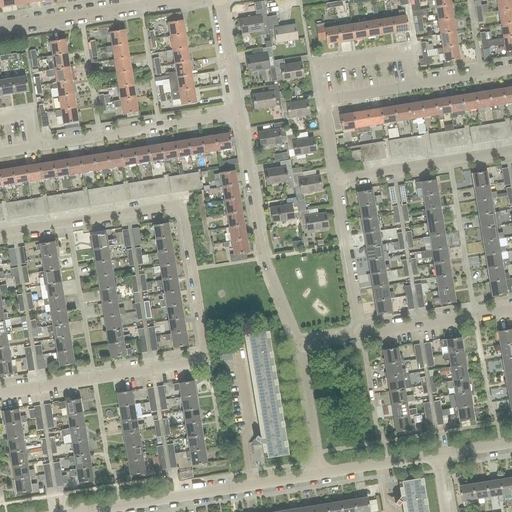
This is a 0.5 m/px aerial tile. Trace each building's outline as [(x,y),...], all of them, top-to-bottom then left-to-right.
[(420,10),(418,0),(411,0),(413,11),(420,10)] [(511,8),(511,0),(496,0),(499,11),(511,8)] [(269,34),(267,17),(264,1),(254,3),(256,17),(240,19),(242,34),(253,32),(253,37),(269,34)] [(454,18),(452,5),(436,7),(436,8),(432,8),(433,14),(437,13),(438,21),(454,18)] [(511,22),(511,8),(499,11),(501,25),(511,22)] [(409,31),(406,16),(405,16),(405,13),(403,10),(398,10),(399,17),(392,18),(395,33),(409,31)] [(267,17),(269,34),(270,37),(276,36),(277,43),(297,39),(295,25),(279,27),(277,16),(267,17)] [(395,33),(392,18),(379,20),(381,36),(395,33)] [(456,32),(454,18),(438,21),(440,34),(456,32)] [(186,34),(184,20),(168,23),(170,37),(186,34)] [(381,36),(379,20),(365,22),(368,38),(381,36)] [(368,38),(365,22),(351,24),(354,40),(368,38)] [(511,36),(511,22),(501,25),(503,38),(511,36)] [(341,42),(338,27),(325,29),(324,23),(316,25),(318,40),(326,39),(327,45),(341,42)] [(354,40),(351,24),(338,27),(341,42),(354,40)] [(128,44),(125,30),(110,32),(109,30),(103,31),(104,39),(111,38),(112,46),(128,44)] [(456,32),(440,34),(439,35),(440,40),(441,40),(443,48),(458,45),(456,32)] [(188,48),(186,34),(170,37),(172,50),(188,48)] [(511,50),(511,36),(503,38),(486,41),(481,42),(483,50),(486,49),(488,49),(491,47),(504,44),(505,52),(511,50)] [(68,53),(66,39),(50,42),(52,56),(68,53)] [(431,50),(429,43),(426,43),(425,42),(420,43),(422,51),(427,50),(429,50),(431,50)] [(130,57),(128,44),(112,46),(114,60),(130,57)] [(460,59),(458,45),(443,48),(437,49),(438,55),(443,54),(445,62),(443,62),(444,67),(451,66),(450,61),(460,59)] [(262,54),(246,57),(249,72),(252,71),(252,73),(259,72),(258,70),(269,68),(275,67),(274,61),(272,47),(261,49),(262,54)] [(190,61),(188,48),(172,50),(174,64),(190,61)] [(432,64),(431,57),(428,57),(427,50),(422,51),(423,59),(419,60),(420,66),(432,64)] [(70,67),(68,53),(52,56),(47,57),(48,63),(53,62),(54,69),(70,67)] [(132,71),(130,57),(114,60),(116,73),(132,71)] [(284,59),(274,61),(275,67),(275,71),(276,75),(277,79),(277,80),(277,81),(283,80),(303,77),(301,63),(285,65),(284,59)] [(197,102),(190,61),(174,64),(176,72),(168,73),(172,101),(180,99),(181,105),(197,102)] [(72,80),(70,67),(54,69),(46,71),(47,78),(56,76),(57,83),(72,80)] [(134,84),(132,71),(116,73),(118,87),(134,84)] [(28,92),(26,76),(25,76),(25,72),(19,73),(19,77),(12,78),(15,94),(28,92)] [(15,94),(12,78),(11,74),(5,75),(6,79),(0,80),(0,90),(1,96),(15,94)] [(74,94),(72,80),(57,83),(52,83),(53,90),(58,89),(59,96),(74,94)] [(136,98),(134,84),(118,87),(120,100),(136,98)] [(272,85),(268,86),(269,92),(252,95),(255,109),(275,106),(281,105),(282,113),(288,112),(289,118),(309,115),(307,100),(291,103),(290,97),(280,98),(278,85),(272,85)] [(511,102),(511,87),(502,89),(505,104),(511,102)] [(505,104),(502,89),(489,91),(491,106),(505,104)] [(491,106),(489,91),(475,93),(478,108),(479,113),(485,112),(484,107),(491,106)] [(478,108),(475,93),(462,95),(464,110),(478,108)] [(77,107),(74,94),(59,96),(61,110),(77,107)] [(464,110),(462,95),(448,98),(451,113),(464,110)] [(138,112),(136,98),(120,100),(114,101),(115,108),(122,107),(123,114),(138,112)] [(451,113),(448,98),(435,100),(437,115),(438,121),(444,120),(443,114),(451,113)] [(437,115),(435,100),(421,102),(424,117),(437,115)] [(424,117),(421,102),(408,104),(410,119),(424,117)] [(410,119),(408,104),(394,106),(397,121),(410,119)] [(397,121),(394,106),(381,109),(383,124),(397,121)] [(79,121),(77,107),(61,110),(57,111),(58,117),(62,116),(63,124),(79,121)] [(383,124),(381,109),(367,111),(370,126),(383,124)] [(370,126),(367,111),(354,113),(356,128),(370,126)] [(48,126),(46,112),(45,112),(40,113),(42,127),(48,126)] [(356,128),(354,113),(340,115),(342,130),(343,134),(349,133),(349,129),(356,128)] [(275,130),(259,132),(261,147),(281,143),(280,137),(286,136),(288,150),(294,149),(295,156),(316,152),(313,138),(297,140),(296,134),(286,136),(284,122),(274,124),(275,130)] [(398,127),(388,129),(389,137),(399,136),(398,127)] [(229,133),(215,136),(218,151),(231,148),(229,133)] [(218,151),(215,136),(202,138),(204,153),(218,151)] [(204,153),(202,138),(188,140),(191,155),(204,153)] [(191,155),(188,140),(175,142),(177,157),(178,161),(184,160),(183,156),(191,155)] [(177,157),(175,142),(161,144),(164,159),(163,159),(164,164),(170,163),(170,158),(177,157)] [(164,159),(161,144),(148,146),(150,161),(163,159),(164,159)] [(150,161),(148,146),(134,149),(136,164),(150,161)] [(136,164),(134,149),(121,151),(123,166),(136,164)] [(368,161),(366,149),(360,150),(362,159),(362,162),(368,161)] [(362,159),(360,150),(351,152),(352,161),(362,159)] [(123,166),(121,151),(107,153),(109,168),(123,166)] [(109,168),(107,153),(93,155),(96,170),(109,168)] [(275,155),(276,161),(288,159),(287,153),(275,155)] [(96,170),(93,155),(80,157),(82,172),(96,170)] [(82,172),(80,157),(66,160),(69,175),(82,172)] [(69,175),(66,160),(53,162),(55,177),(69,175)] [(292,174),(291,169),(290,160),(280,162),(281,168),(265,170),(267,185),(288,181),(287,175),(292,174)] [(55,177),(53,162),(39,164),(42,179),(55,177)] [(42,179),(39,164),(26,166),(28,181),(29,185),(35,184),(34,180),(42,179)] [(28,181),(26,166),(12,168),(14,183),(28,181)] [(14,183),(12,168),(0,170),(0,179),(1,186),(14,183)] [(508,168),(501,169),(504,186),(511,185),(508,168)] [(237,184),(235,171),(220,173),(221,180),(222,187),(237,184)] [(493,178),(488,179),(487,171),(471,174),(473,188),(489,185),(494,185),(493,178)] [(322,190),(319,176),(303,178),(302,172),(292,174),(294,188),(300,187),(301,193),(322,190)] [(200,178),(189,179),(190,190),(201,189),(200,178)] [(439,194),(436,180),(415,183),(416,189),(422,189),(423,196),(439,194)] [(240,198),(237,184),(222,187),(225,200),(240,198)] [(407,202),(405,185),(398,186),(401,203),(407,202)] [(491,199),(489,185),(473,188),(476,201),(491,199)] [(394,187),(388,188),(391,204),(397,203),(394,187)] [(372,190),(356,193),(359,207),(374,204),(382,203),(380,196),(373,197),(372,190)] [(441,207),(439,194),(423,196),(425,210),(441,207)] [(86,207),(84,195),(78,196),(80,208),(86,207)] [(242,211),(240,198),(225,200),(227,214),(242,211)] [(309,216),(308,210),(306,210),(298,211),(297,206),(297,200),(296,198),(286,199),(287,205),(271,208),(273,222),(294,219),(293,213),(298,212),(301,225),(306,225),(307,231),(328,228),(326,213),(309,216)] [(493,212),(491,199),(476,201),(478,215),(493,212)] [(377,218),(374,204),(359,207),(361,220),(377,218)] [(441,207),(425,210),(422,210),(423,217),(426,216),(427,223),(443,221),(441,207)] [(244,225),(242,211),(227,214),(229,228),(244,225)] [(496,226),(493,212),(478,215),(480,228),(496,226)] [(379,231),(377,218),(361,220),(363,234),(379,231)] [(445,234),(443,221),(427,223),(430,237),(445,234)] [(171,237),(169,223),(153,225),(156,239),(171,237)] [(247,239),(244,225),(229,228),(231,241),(247,239)] [(503,232),(497,233),(496,226),(480,228),(482,242),(498,239),(498,240),(504,239),(503,232)] [(139,228),(132,229),(135,246),(141,245),(139,228)] [(131,246),(128,229),(122,230),(125,247),(131,246)] [(381,245),(379,231),(363,234),(365,247),(381,245)] [(108,247),(106,233),(90,236),(93,250),(108,247)] [(447,248),(445,234),(430,237),(423,238),(424,244),(431,243),(432,250),(447,248)] [(311,246),(310,240),(309,240),(308,236),(302,237),(304,248),(311,246)] [(173,250),(171,237),(156,239),(158,253),(173,250)] [(249,252),(247,239),(231,241),(234,254),(230,255),(231,262),(247,260),(246,253),(249,252)] [(499,247),(498,240),(498,239),(482,242),(485,255),(500,253),(506,251),(506,246),(499,247)] [(58,255),(55,241),(40,244),(36,245),(37,251),(41,250),(42,258),(58,255)] [(388,258),(387,251),(382,252),(381,245),(365,247),(367,261),(383,258),(388,258)] [(28,263),(25,246),(18,248),(21,264),(28,263)] [(110,260),(108,247),(93,250),(95,263),(110,260)] [(15,248),(8,249),(11,266),(17,265),(15,248)] [(450,261),(447,248),(432,250),(421,252),(422,259),(433,257),(434,264),(450,261)] [(176,264),(173,250),(158,253),(160,266),(176,264)] [(501,260),(500,253),(485,255),(487,269),(502,266),(509,265),(508,259),(501,260)] [(60,269),(58,255),(42,258),(44,271),(60,269)] [(389,265),(384,265),(383,258),(367,261),(370,274),(385,272),(391,271),(389,265)] [(113,274),(110,260),(95,263),(97,277),(113,274)] [(452,275),(450,261),(434,264),(436,277),(452,275)] [(178,277),(176,264),(160,266),(162,280),(178,277)] [(505,280),(502,266),(487,269),(489,282),(505,280)] [(19,276),(18,268),(11,269),(12,277),(19,276)] [(62,282),(60,269),(44,271),(39,272),(40,278),(45,277),(46,285),(62,282)] [(388,285),(385,272),(370,274),(372,288),(388,285)] [(115,287),(113,274),(97,277),(99,290),(115,287)] [(454,288),(452,275),(436,277),(438,291),(454,288)] [(20,284),(19,276),(12,277),(14,277),(15,285),(20,284)] [(180,291),(178,277),(162,280),(158,281),(159,286),(163,286),(164,293),(180,291)] [(511,292),(511,287),(506,287),(505,280),(489,282),(491,296),(511,292)] [(62,282),(46,285),(44,285),(43,286),(44,292),(47,291),(48,298),(64,296),(62,282)] [(394,292),(389,293),(388,285),(372,288),(374,301),(390,299),(390,298),(395,297),(394,292)] [(120,294),(116,295),(115,287),(99,290),(101,304),(117,301),(121,300),(120,294)] [(456,302),(454,288),(438,291),(440,305),(456,302)] [(425,307),(422,290),(415,291),(418,308),(425,307)] [(182,304),(180,291),(164,293),(166,307),(182,304)] [(414,309),(411,292),(405,293),(408,310),(414,309)] [(66,309),(64,296),(48,298),(48,299),(44,300),(44,305),(49,304),(51,312),(66,309)] [(392,313),(390,299),(374,301),(376,315),(392,313)] [(124,308),(118,309),(117,301),(101,304),(104,317),(119,315),(125,314),(124,308)] [(141,311),(140,303),(132,304),(133,309),(136,309),(136,312),(141,311)] [(184,318),(182,304),(166,307),(169,320),(184,318)] [(68,323),(66,309),(51,312),(53,325),(68,323)] [(121,328),(119,315),(104,317),(106,331),(121,328)] [(186,331),(184,318),(169,320),(169,321),(165,321),(165,327),(170,326),(171,334),(186,331)] [(9,326),(5,327),(4,320),(0,320),(0,334),(6,333),(10,332),(9,326)] [(71,336),(68,323),(53,325),(55,339),(71,336)] [(132,334),(123,336),(121,328),(106,331),(108,344),(124,342),(133,340),(132,334)] [(511,343),(511,329),(497,332),(499,346),(511,343)] [(189,345),(186,331),(171,334),(165,335),(166,341),(172,340),(173,348),(189,345)] [(244,335),(261,438),(257,435),(254,439),(258,442),(259,445),(262,444),(264,458),(289,454),(268,331),(244,335)] [(0,348),(8,347),(6,333),(0,334),(0,348)] [(158,350),(155,333),(149,334),(151,351),(158,350)] [(147,352),(145,335),(138,336),(141,353),(147,352)] [(73,350),(71,336),(55,339),(57,352),(73,350)] [(464,351),(462,337),(441,341),(442,347),(447,347),(448,354),(464,351)] [(126,355),(124,342),(108,344),(110,358),(126,355)] [(430,343),(424,344),(427,361),(433,360),(430,343)] [(511,357),(511,343),(499,346),(502,359),(511,357)] [(423,361),(420,344),(414,345),(415,354),(416,359),(416,362),(423,361)] [(220,362),(225,361),(233,360),(231,346),(218,348),(220,362)] [(0,361),(11,360),(8,347),(0,348),(0,361)] [(401,355),(399,355),(398,348),(382,350),(384,364),(400,362),(404,361),(403,357),(401,355)] [(75,364),(73,350),(57,352),(59,366),(75,364)] [(466,357),(465,357),(464,351),(448,354),(444,354),(445,361),(449,360),(451,367),(466,365),(468,364),(466,357)] [(45,369),(42,352),(36,353),(38,370),(45,369)] [(34,370),(32,353),(25,354),(28,372),(34,370)] [(511,371),(511,357),(502,359),(504,373),(511,371)] [(16,366),(12,367),(11,360),(0,361),(0,376),(17,373),(16,366)] [(405,369),(401,369),(400,362),(384,364),(387,378),(402,375),(406,374),(405,369)] [(468,378),(466,365),(451,367),(451,368),(452,375),(453,381),(468,378)] [(441,369),(442,376),(452,375),(451,368),(441,369)] [(410,381),(403,382),(402,375),(387,378),(389,391),(404,389),(411,388),(410,381)] [(471,392),(468,378),(453,381),(446,382),(447,388),(454,387),(455,394),(471,392)] [(179,383),(181,397),(197,395),(194,381),(179,383)] [(164,386),(157,387),(160,404),(166,403),(164,386)] [(156,404),(153,387),(147,388),(150,406),(156,404)] [(414,395),(406,396),(404,389),(389,391),(391,405),(407,402),(415,401),(414,395)] [(116,393),(118,407),(134,405),(132,391),(116,393)] [(473,405),(471,392),(455,394),(457,408),(473,405)] [(199,408),(197,395),(181,397),(183,411),(199,408)] [(81,399),(65,401),(58,403),(59,410),(66,408),(67,415),(83,413),(81,399)] [(416,408),(408,410),(407,402),(391,405),(393,418),(413,415),(417,415),(416,408)] [(50,404),(44,405),(47,422),(53,421),(50,404)] [(136,418),(134,405),(118,407),(121,421),(136,418)] [(475,419),(473,405),(457,408),(452,409),(453,414),(458,413),(459,422),(475,419)] [(43,423),(40,406),(34,407),(36,424),(43,423)] [(444,424),(442,413),(441,407),(434,408),(437,425),(444,424)] [(201,422),(199,408),(183,411),(185,424),(201,422)] [(26,416),(20,417),(19,409),(3,412),(5,425),(21,423),(27,422),(26,416)] [(433,426),(430,409),(424,410),(427,427),(433,426)] [(85,426),(83,413),(67,415),(70,429),(85,426)] [(411,430),(410,423),(415,423),(413,415),(393,418),(395,432),(411,430)] [(141,425),(137,426),(136,418),(121,421),(123,434),(138,432),(138,431),(142,431),(141,425)] [(203,435),(201,422),(185,424),(188,438),(203,435)] [(23,436),(21,423),(5,425),(7,439),(23,436)] [(87,440),(85,426),(70,429),(72,442),(87,440)] [(141,445),(138,432),(123,434),(125,448),(141,445)] [(205,449),(203,435),(188,438),(183,439),(184,444),(189,444),(190,451),(205,449)] [(25,450),(23,436),(7,439),(9,453),(25,450)] [(90,453),(87,440),(72,442),(74,456),(90,453)] [(143,459),(141,445),(125,448),(127,461),(143,459)] [(208,463),(205,449),(190,451),(186,452),(187,458),(191,457),(192,465),(208,463)] [(27,464),(25,450),(9,453),(12,466),(27,464)] [(175,454),(174,450),(168,451),(171,468),(177,467),(176,459),(175,454)] [(167,469),(164,452),(157,453),(159,465),(160,470),(167,469)] [(92,467),(90,453),(74,456),(69,457),(70,463),(75,462),(76,469),(92,467)] [(145,472),(143,459),(127,461),(129,475),(133,475),(145,472)] [(35,469),(28,470),(27,464),(12,466),(14,480),(29,477),(36,476),(35,469)] [(94,481),(92,467),(76,469),(70,470),(71,477),(77,476),(78,483),(94,481)] [(64,486),(61,469),(54,470),(57,487),(64,486)] [(53,488),(50,470),(44,471),(45,475),(39,475),(40,482),(46,481),(47,489),(53,488)] [(37,483),(31,484),(29,477),(14,480),(16,493),(38,490),(37,483)] [(511,493),(511,477),(502,479),(504,495),(511,493)] [(427,511),(422,479),(423,478),(422,478),(398,482),(399,482),(402,482),(404,495),(397,496),(398,499),(395,503),(399,506),(402,502),(405,501),(406,511),(427,511)] [(504,495),(502,479),(488,482),(491,497),(498,496),(499,502),(505,501),(504,495)] [(491,497),(488,482),(475,484),(477,499),(491,497)] [(477,499),(475,484),(461,486),(463,501),(471,500),(472,505),(478,504),(477,499)] [(369,511),(367,497),(354,499),(355,511),(369,511)] [(355,511),(354,499),(340,502),(341,511),(355,511)] [(369,511),(373,511),(378,511),(376,500),(368,502),(369,511)] [(341,511),(340,502),(327,504),(327,511),(341,511)]
